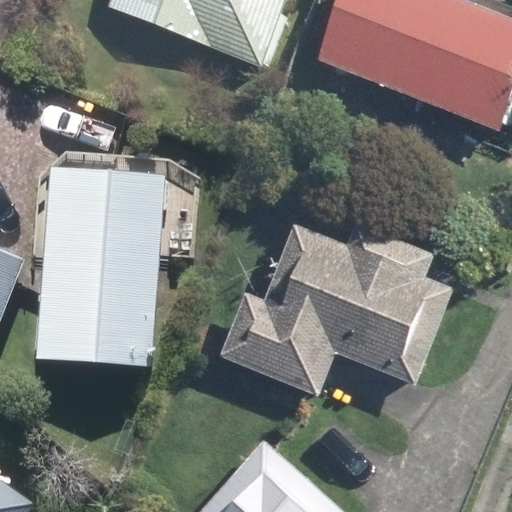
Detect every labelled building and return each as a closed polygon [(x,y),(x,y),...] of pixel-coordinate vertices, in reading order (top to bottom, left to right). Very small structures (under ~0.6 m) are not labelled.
[(113,0),(110,8),(264,67),(289,0),(113,0)] [(342,0),(318,62),(503,135),(511,110),(511,20),(461,0),(342,0)] [(139,367),(151,176),(35,168),(22,361),(139,367)] [(220,358),(319,400),(336,354),(416,387),(456,291),(428,279),(436,257),(359,224),(349,248),(296,226),(264,303),(247,295),(220,358)] [(0,299),(14,261),(0,255),(0,299)] [(186,315),(215,327),(227,298),(197,287),(186,315)] [(199,511),(343,511),(263,440),(199,511)] [(0,511),(16,511),(23,503),(0,486),(0,511)]
